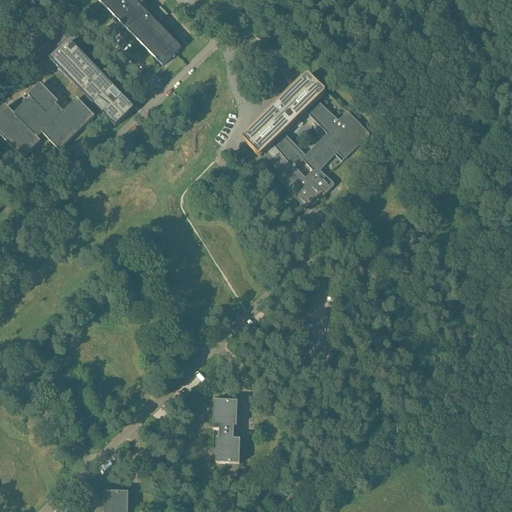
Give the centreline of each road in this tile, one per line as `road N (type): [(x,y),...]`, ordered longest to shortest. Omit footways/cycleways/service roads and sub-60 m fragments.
road 1 (residential): [(94,465),(310,255),(291,234)]
road 2 (residential): [(0,251),(156,99)]
road 3 (residential): [(94,465),(0,367)]
road 4 (residential): [(156,99),(65,2)]
road 5 (residential): [(156,99),(216,39),(185,4)]
